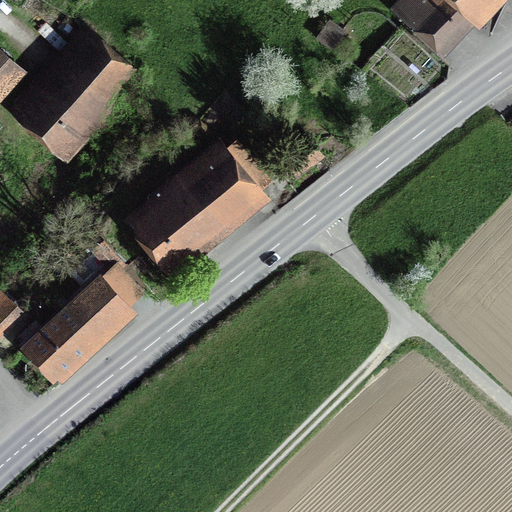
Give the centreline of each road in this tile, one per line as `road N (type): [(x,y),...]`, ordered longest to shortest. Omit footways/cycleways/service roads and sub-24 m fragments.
road 1 (primary): [(0,466),(511,65)]
road 2 (track): [(312,217),(511,407)]
road 3 (track): [(414,320),(220,511)]
